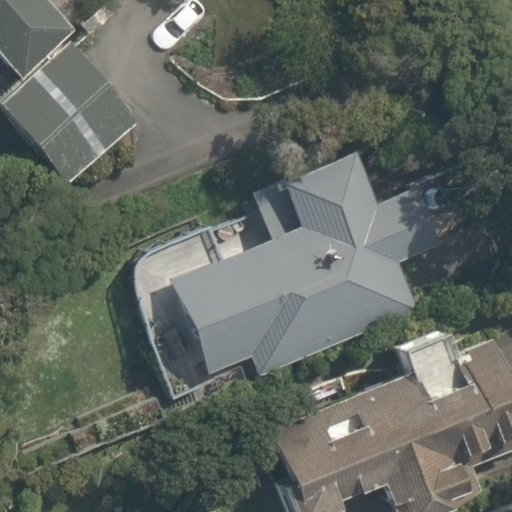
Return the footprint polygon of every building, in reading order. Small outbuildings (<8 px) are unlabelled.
[(0,0),(0,50),(16,70),(98,0),(0,0)] [(143,116),(68,33),(0,95),(0,98),(74,179),(143,116)] [(127,267),(170,395),(419,312),(402,260),(451,244),(427,174),(380,190),(362,136),(244,176),(260,222),(127,267)] [(408,377),(266,430),(297,511),(334,511),(381,495),(387,511),(413,511),(484,486),(470,449),(511,433),(511,325),(448,350),(439,326),(395,342),(408,377)] [(511,511),(511,502),(489,511),(511,511)]
